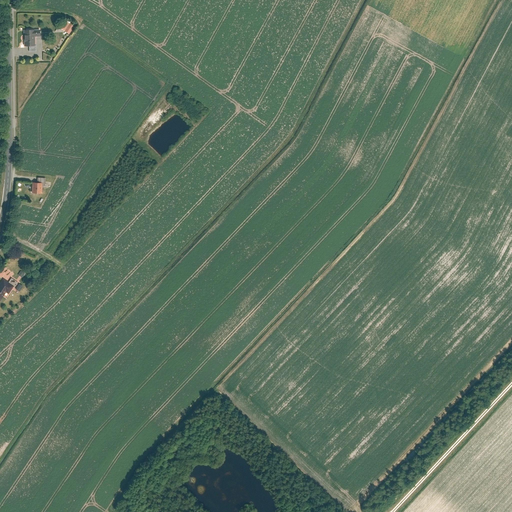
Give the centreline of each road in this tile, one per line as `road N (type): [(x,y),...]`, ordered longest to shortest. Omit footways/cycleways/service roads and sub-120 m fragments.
road 1 (tertiary): [(6,0),(9,157),(0,225)]
road 2 (track): [(390,511),(511,382)]
